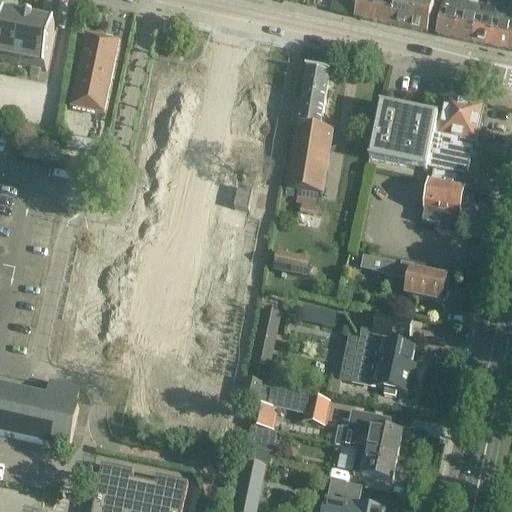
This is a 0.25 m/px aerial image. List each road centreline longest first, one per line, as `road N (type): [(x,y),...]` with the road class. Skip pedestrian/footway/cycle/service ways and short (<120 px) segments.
road 1 (tertiary): [(179,0),(511,77)]
road 2 (residential): [(442,511),(494,257)]
road 3 (residential): [(106,195),(120,168),(150,0)]
road 4 (secondary): [(472,511),(508,330)]
